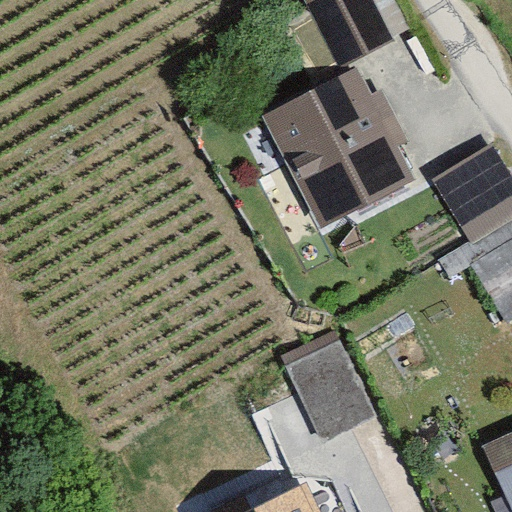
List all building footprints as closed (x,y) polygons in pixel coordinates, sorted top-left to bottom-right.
[(370,0),(307,0),(301,3),(337,75),(394,46),(370,0)] [(357,72),(257,122),(313,234),(413,184),(395,149),(407,143),(384,96),(372,102),(357,72)] [(511,185),(491,149),(433,183),(469,246),(511,220),(511,185)] [(511,244),(471,270),(506,327),(511,323),(511,244)] [(335,335),(283,360),(326,447),(378,422),(335,335)] [(511,435),(484,448),(509,505),(511,503),(511,435)]
